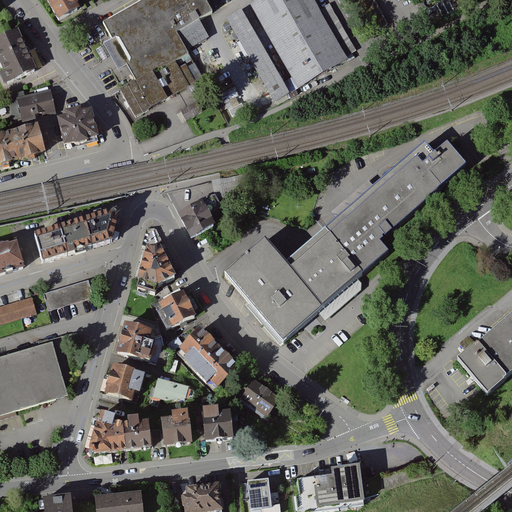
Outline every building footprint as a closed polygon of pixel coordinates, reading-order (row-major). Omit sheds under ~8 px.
[(83,0),(50,0),(63,25),(89,11),(83,0)] [(137,80),(120,90),(136,119),(206,79),(190,51),(209,40),(198,21),(212,13),(205,0),(143,0),(104,23),(121,53),(137,80)] [(314,0),(264,0),(253,7),(301,91),(350,63),(314,0)] [(374,0),(354,0),(370,31),(386,23),(374,0)] [(244,12),(228,21),(275,105),(291,96),(244,12)] [(20,33),(0,42),(0,73),(6,87),(38,72),(20,33)] [(26,94),(9,98),(15,125),(59,115),(54,93),(28,99),(26,94)] [(199,103),(183,112),(189,122),(205,113),(199,103)] [(67,118),(58,120),(65,147),(99,138),(92,111),(82,114),(81,110),(65,114),(67,118)] [(44,128),(0,140),(0,170),(52,156),(44,128)] [(274,244),(233,278),(289,344),(395,255),(388,246),(477,172),(456,147),(441,160),(433,150),(293,267),(274,244)] [(233,194),(232,178),(214,179),(215,195),(233,194)] [(184,212),(197,236),(215,227),(203,202),(184,212)] [(118,213),(35,237),(43,264),(113,244),(120,217),(118,213)] [(159,242),(146,245),(138,292),(155,295),(157,288),(175,279),(159,242)] [(17,244),(0,249),(0,276),(25,269),(17,244)] [(89,281),(44,295),(49,312),(96,299),(89,281)] [(183,292),(158,304),(171,330),(196,318),(183,292)] [(33,299),(0,308),(0,326),(38,316),(33,299)] [(511,314),(458,361),(487,396),(511,374),(511,314)] [(160,332),(125,323),(117,354),(152,363),(160,332)] [(202,326),(178,348),(216,388),(240,366),(202,326)] [(53,344),(0,360),(0,416),(69,396),(53,344)] [(144,375),(112,366),(104,396),(136,404),(144,375)] [(193,386),(157,378),(152,398),(167,401),(189,401),(193,386)] [(282,399),(253,380),(240,401),(269,419),(282,399)] [(221,410),(203,411),(206,443),(236,440),(233,413),(221,414),(221,410)] [(171,421),(161,422),(164,447),(192,445),(189,412),(171,414),(171,421)] [(117,417),(101,413),(88,448),(95,456),(152,449),(149,422),(140,424),(139,418),(128,420),(128,426),(115,423),(117,417)] [(332,480),(297,485),(300,511),(329,511),(364,507),(359,471),(331,474),(332,480)] [(270,484),(248,487),(251,511),(273,508),(270,484)] [(223,511),(220,487),(182,492),(184,511),(223,511)] [(143,511),(141,493),(95,499),(96,511),(143,511)] [(73,511),(72,495),(44,497),(44,511),(73,511)]
